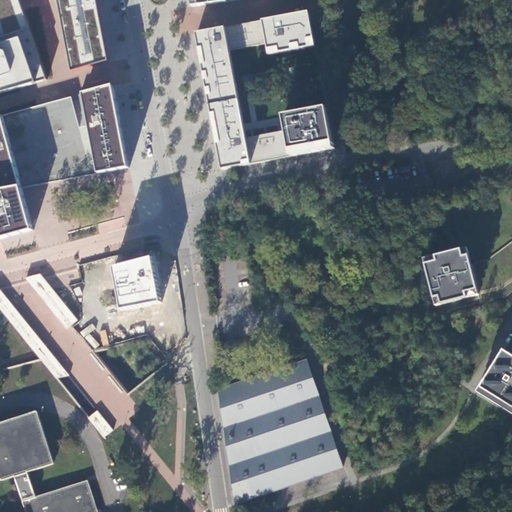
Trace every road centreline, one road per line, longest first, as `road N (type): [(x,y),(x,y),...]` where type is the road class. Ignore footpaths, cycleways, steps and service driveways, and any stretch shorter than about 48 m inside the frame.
road 1 (residential): [(172,218),(220,511)]
road 2 (residential): [(227,189),(322,164),(511,134)]
road 3 (residential): [(131,0),(172,218)]
road 4 (residential): [(172,218),(0,270)]
